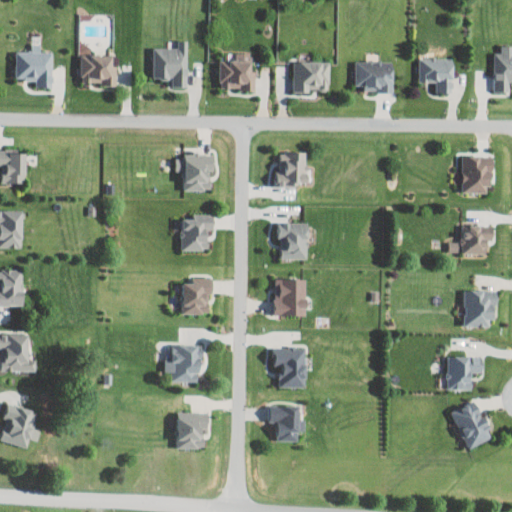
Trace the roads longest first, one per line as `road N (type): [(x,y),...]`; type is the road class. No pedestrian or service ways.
road 1 (residential): [(0,118),(511,124)]
road 2 (residential): [(243,122),(237,508)]
road 3 (residential): [(307,511),(0,493)]
